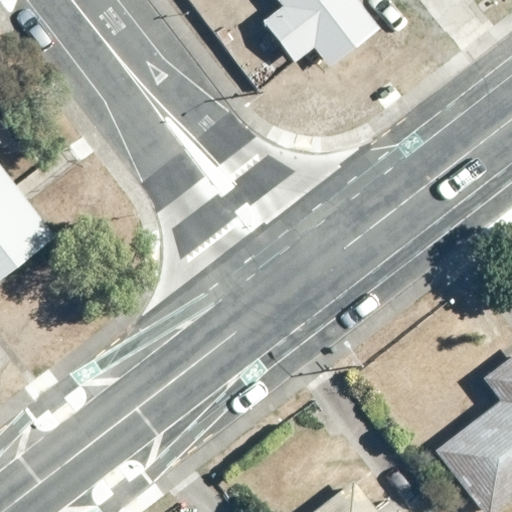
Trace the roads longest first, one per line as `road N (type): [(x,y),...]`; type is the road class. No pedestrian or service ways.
road 1 (tertiary): [(1,511),(296,286)]
road 2 (residential): [(296,286),(72,0)]
road 3 (tertiary): [(296,286),(511,119)]
